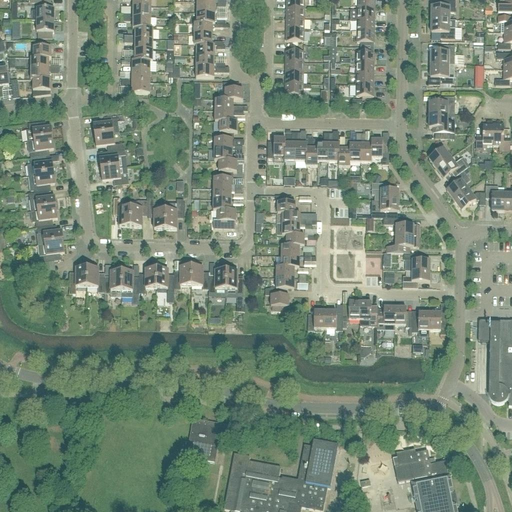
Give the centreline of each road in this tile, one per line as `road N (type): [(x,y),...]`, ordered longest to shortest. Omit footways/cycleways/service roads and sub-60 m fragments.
road 1 (unclassified): [(433,417),(284,407),(196,385),(33,378),(0,366)]
road 2 (residential): [(71,104),(87,233),(99,247),(242,246),(251,191)]
road 3 (residential): [(459,297),(331,288),(324,203)]
road 4 (residential): [(71,104),(109,88),(110,15),(103,6),(72,5)]
road 5 (residential): [(400,125),(253,123)]
road 6 (residential): [(460,240),(406,164),(400,125)]
road 7 (residential): [(400,125),(403,0)]
